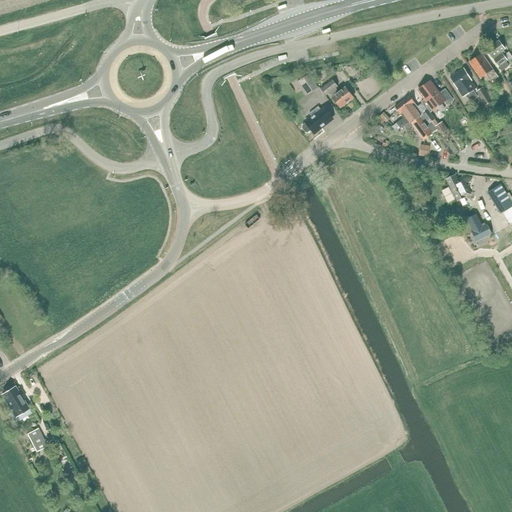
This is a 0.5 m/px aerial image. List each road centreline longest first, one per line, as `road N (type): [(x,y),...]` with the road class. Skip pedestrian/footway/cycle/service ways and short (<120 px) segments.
road 1 (unclassified): [(166,156),(210,137),(205,87),(221,69),(291,46),(511,1)]
road 2 (secondary): [(0,377),(162,269),(182,207)]
road 3 (residential): [(342,132),(484,26),(504,22)]
road 4 (residential): [(182,207),(256,195),(342,132)]
road 5 (unclassified): [(0,145),(54,129),(114,167),(166,156)]
road 6 (unclassified): [(511,174),(409,161),(342,132)]
road 7 (unclassified): [(0,30),(103,2),(139,7)]
road 8 (primary): [(251,37),(372,0)]
